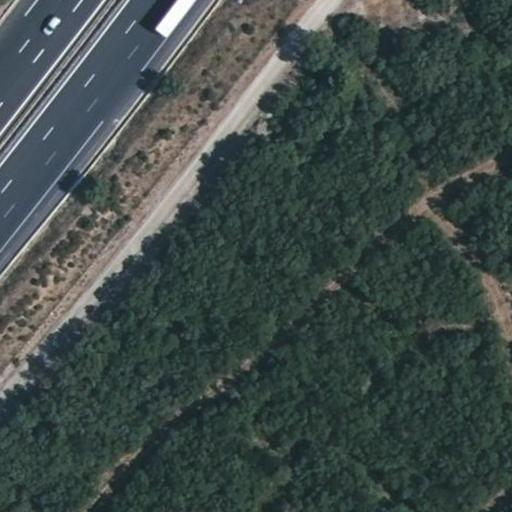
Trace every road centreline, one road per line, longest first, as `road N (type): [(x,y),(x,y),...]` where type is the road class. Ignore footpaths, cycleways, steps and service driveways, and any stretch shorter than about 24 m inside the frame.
road 1 (track): [(0,404),(324,0)]
road 2 (motorway): [(0,201),(157,0)]
